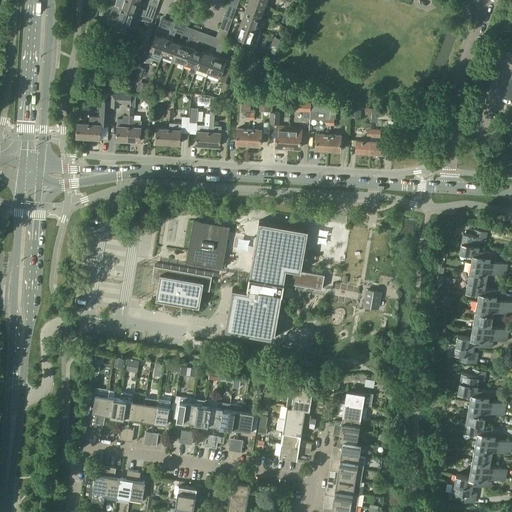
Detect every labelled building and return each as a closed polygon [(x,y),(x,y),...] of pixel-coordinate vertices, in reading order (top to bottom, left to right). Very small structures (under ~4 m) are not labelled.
[(122,0),(120,6),(136,12),(140,0),(138,0),(122,0)] [(265,6),(249,0),(245,12),(261,17),(265,6)] [(289,1),(285,13),(290,14),(294,3),(289,1)] [(128,23),(132,24),(134,17),(138,19),(139,18),(151,22),(153,18),(144,15),(145,15),(136,12),(120,6),(116,17),(112,16),(109,23),(113,25),(125,29),(128,23)] [(261,17),(245,12),(241,23),(257,29),(257,28),(261,17)] [(174,34),(178,23),(174,21),(171,30),(168,38),(162,54),(173,58),(174,58),(177,48),(180,42),(173,40),(175,35),(174,34)] [(257,29),(241,23),(236,35),(244,38),(252,41),(256,43),(261,29),(257,28),(257,29)] [(197,30),(193,28),(189,40),(188,40),(186,45),(180,42),(177,48),(174,58),(173,58),(172,62),(173,63),(175,59),(185,63),(191,48),(197,30)] [(197,43),(202,31),(197,30),(191,48),(185,63),(192,65),(190,71),(195,72),(196,71),(198,67),(197,67),(203,51),(196,48),(198,43),(197,43)] [(154,40),(151,39),(148,48),(151,49),(148,55),(160,60),(162,54),(168,38),(156,34),(154,40)] [(254,48),(256,43),(252,41),(244,38),(242,44),(254,48)] [(222,48),(218,46),(215,55),(209,71),(219,75),(218,79),(225,82),(232,61),(220,57),(223,48),(222,48)] [(503,50),(492,46),(490,52),(501,56),(503,50)] [(197,67),(198,67),(209,71),(215,55),(203,51),(197,67)] [(501,56),(490,52),(488,58),(499,62),(501,56)] [(486,63),(497,68),(499,62),(488,58),(486,63)] [(484,69),(495,73),(497,68),(486,63),(484,69)] [(482,74),(493,79),(495,73),(484,69),(482,74)] [(493,79),(482,74),(480,80),(491,84),(493,79)] [(477,86),(489,90),(491,84),(480,80),(477,86)] [(139,81),(137,90),(146,92),(148,83),(139,81)] [(231,84),(225,82),(220,97),(225,99),(231,84)] [(120,106),(120,102),(130,103),(131,97),(131,95),(131,93),(111,92),(110,99),(110,106),(120,106)] [(291,103),(291,110),(304,111),(311,112),(311,110),(311,104),(312,102),(292,101),(291,103)] [(210,126),(208,146),(220,147),(220,140),(221,140),(229,141),(229,129),(221,129),(221,125),(214,125),(214,113),(218,113),(218,104),(211,103),(210,112),(210,121),(210,126)] [(310,118),(326,119),(326,118),(330,119),(330,118),(331,104),(312,103),(312,104),(311,110),(311,112),(310,118)] [(361,117),(361,108),(351,108),(350,117),(361,117)] [(197,131),(196,145),(208,146),(210,126),(210,121),(210,112),(206,112),(205,121),(205,125),(203,125),(198,125),(198,131),(197,131)] [(279,125),(280,113),(271,112),(270,124),(279,125)] [(88,124),(88,138),(100,139),(101,116),(89,115),(88,124)] [(130,116),(127,115),(123,115),(123,118),(118,118),(117,140),(128,141),(129,127),(130,116)] [(141,142),(142,127),(141,127),(142,120),(133,119),(133,116),(130,116),(129,127),(128,141),(141,142)] [(76,123),(75,137),(88,138),(88,124),(76,123)] [(181,144),(182,124),(170,123),(170,129),(169,129),(168,143),(181,144)] [(278,126),(277,146),(279,147),(280,148),(283,149),(284,147),(288,147),(290,127),(278,126)] [(301,148),(302,133),(302,128),(290,127),(288,147),(293,147),(294,149),(298,150),(299,148),(301,148)] [(168,143),(169,129),(158,128),(157,143),(168,143)] [(249,144),(250,130),(238,129),(236,144),(249,144)] [(250,130),(249,144),(261,145),(262,130),(250,130)] [(328,150),(329,135),(317,134),(316,149),(328,150)] [(329,135),(328,150),(341,151),(342,136),(329,135)] [(370,153),(371,141),(358,140),(357,152),(370,153)] [(371,141),(370,153),(384,154),(385,142),(371,141)] [(188,250),(186,262),(220,267),(223,268),(229,229),(230,226),(201,221),(196,220),(194,220),(188,250)] [(233,287),(227,320),(232,321),(230,330),(270,337),(271,328),(276,329),(279,313),(284,281),(322,288),(325,274),(301,270),(307,238),(302,237),(304,228),(264,221),(263,230),(258,229),(250,274),(249,278),(249,281),(247,290),(233,287)] [(474,229),(473,235),(463,233),(462,242),(479,246),(480,241),(485,242),(487,232),(474,229)] [(483,250),(483,251),(478,250),(479,246),(462,242),(460,252),(473,254),(490,257),(495,258),(496,252),(483,250)] [(490,261),(490,257),(473,254),(471,263),(506,269),(508,264),(495,261),(494,262),(490,261)] [(469,272),(487,275),(488,271),(493,272),(492,273),(505,275),(506,269),(471,263),(469,272)] [(159,281),(157,291),(156,296),(156,299),(164,300),(162,309),(181,312),(182,311),(183,303),(199,306),(203,289),(210,290),(212,275),(155,265),(152,280),(155,280),(159,281)] [(487,275),(469,272),(468,281),(485,284),(487,275)] [(497,295),(497,296),(501,297),(502,291),(490,288),(489,289),(485,288),(485,284),(468,281),(466,290),(479,293),(479,292),(497,295)] [(368,289),(365,305),(377,307),(380,291),(368,289)] [(479,292),(479,293),(477,301),(511,307),(511,301),(501,300),(501,301),(496,300),(497,296),(497,295),(479,292)] [(511,311),(511,307),(477,301),(476,310),(493,313),(494,309),(499,310),(499,311),(511,314),(511,311)] [(493,313),(476,310),(474,319),(492,322),(493,313)] [(492,322),(474,319),(472,328),(508,335),(509,329),(496,327),(496,328),(491,327),(492,322)] [(508,335),(472,328),(471,337),(470,337),(488,341),(488,340),(489,336),(494,337),(494,338),(506,341),(508,335)] [(470,337),(471,337),(458,334),(456,344),(474,347),(474,343),(479,344),(479,345),(492,347),(493,341),(488,340),(488,341),(470,337)] [(454,353),(458,354),(457,359),(476,363),(478,353),(473,352),(474,347),(456,344),(454,353)] [(96,353),(95,361),(101,362),(103,362),(104,354),(96,353)] [(460,382),(478,385),(478,380),(484,381),(486,371),(473,369),(472,374),(462,372),(460,382)] [(314,384),(296,381),(294,394),(312,397),(314,384)] [(482,389),(482,390),(477,389),(478,385),(460,382),(458,391),(471,393),(489,396),(494,397),(495,391),(482,389)] [(96,389),(95,393),(92,411),(99,412),(96,435),(102,436),(104,423),(105,413),(108,395),(109,391),(96,389)] [(121,397),(115,396),(115,393),(114,390),(109,389),(109,391),(108,395),(105,413),(118,415),(121,397)] [(347,390),(345,403),(363,405),(364,395),(370,396),(370,394),(347,390)] [(118,415),(130,417),(133,399),(134,393),(122,391),(121,397),(118,415)] [(488,401),(489,396),(471,393),(470,402),(505,409),(506,403),(493,400),(493,401),(488,401)] [(305,409),(310,409),(312,397),(294,394),(292,406),(292,407),(305,408),(305,409)] [(181,395),(180,400),(177,418),(190,420),(193,397),(181,395)] [(142,419),(154,421),(158,399),(146,396),(145,401),(142,419)] [(190,420),(202,422),(206,399),(193,397),(190,420)] [(171,400),(158,398),(158,399),(154,421),(167,424),(170,406),(171,400)] [(206,398),(206,399),(202,422),(214,424),(218,400),(206,398)] [(130,417),(142,419),(145,401),(133,399),(130,417)] [(230,402),(218,400),(214,424),(226,426),(229,408),(230,402)] [(226,426),(239,428),(242,410),(243,404),(230,402),(229,408),(226,426)] [(338,407),(337,414),(343,415),(361,418),(366,418),(368,406),(363,405),(345,403),(339,402),(338,407)] [(468,411),(486,414),(486,410),(491,411),(491,412),(504,414),(505,409),(470,402),(468,411)] [(288,406),(285,418),(303,421),(309,422),(310,416),(311,413),(305,412),(305,409),(305,408),(292,407),(292,406),(288,406)] [(256,412),(242,410),(239,428),(253,431),(253,430),(257,431),(260,414),(256,413),(256,412)] [(466,420),(484,423),(486,414),(468,411),(466,420)] [(335,419),(335,420),(330,419),(329,425),(359,430),(361,418),(343,415),(342,420),(335,419)] [(303,421),(285,418),(283,430),(301,433),(303,421)] [(484,423),(466,420),(464,430),(477,432),(478,431),(495,435),(500,436),(501,430),(488,427),(488,429),(483,428),(484,423)] [(110,425),(104,423),(102,436),(108,437),(110,425)] [(333,433),(340,434),(339,439),(357,442),(359,430),(329,425),(328,431),(334,432),(333,433)] [(126,440),(128,428),(122,427),(120,439),(126,440)] [(186,442),(188,431),(182,430),(180,441),(186,442)] [(312,442),(306,441),(300,440),(301,433),(283,430),(281,443),(299,445),(299,446),(305,447),(305,446),(311,447),(312,442)] [(151,444),(153,432),(146,431),(144,443),(151,444)] [(476,441),(511,447),(511,443),(511,441),(499,439),(499,440),(494,439),(495,435),(478,431),(477,432),(476,441)] [(338,446),(333,445),(332,451),(359,455),(361,443),(357,442),(339,439),(338,446)] [(474,450),(492,453),(493,449),(497,449),(497,450),(510,453),(511,447),(476,441),(474,450)] [(279,455),(297,458),(299,446),(299,445),(281,443),(279,455)] [(492,453),(474,450),(473,459),(490,462),(492,453)] [(331,457),(334,457),(333,463),(363,469),(365,456),(359,455),(332,451),(331,457)] [(490,462),(473,459),(471,468),(506,474),(507,468),(494,466),(494,467),(489,466),(490,462)] [(329,470),(328,475),(361,481),(363,469),(333,463),(331,470),(329,470)] [(96,473),(95,479),(92,494),(93,494),(105,496),(110,466),(104,465),(104,468),(98,467),(98,466),(97,466),(96,473)] [(111,500),(112,494),(118,495),(121,477),(114,476),(116,467),(110,466),(105,496),(105,499),(111,500)] [(506,474),(471,468),(469,476),(469,477),(487,480),(488,476),(492,477),(492,478),(505,480),(506,474)] [(130,497),(135,470),(129,469),(127,478),(121,477),(118,495),(130,497)] [(135,470),(130,497),(142,499),(145,481),(139,480),(141,471),(135,470)] [(92,498),(93,494),(92,494),(95,479),(96,473),(87,471),(86,477),(83,496),(92,498)] [(469,477),(469,476),(456,474),(455,483),(472,487),(473,482),(478,483),(478,484),(491,487),(492,481),(487,480),(469,477)] [(328,475),(327,481),(329,482),(328,488),(359,493),(361,481),(328,475)] [(251,484),(233,481),(230,493),(249,496),(251,484)] [(196,486),(180,484),(178,496),(207,501),(208,497),(208,495),(201,494),(203,484),(197,483),(196,486)] [(456,494),(455,499),(475,503),(477,492),(472,491),(472,487),(455,483),(453,493),(456,494)] [(327,494),(325,494),(324,500),(351,504),(357,505),(359,493),(328,488),(327,494)] [(228,505),(247,508),(249,496),(230,493),(228,505)] [(189,510),(194,511),(195,505),(206,507),(206,506),(207,501),(178,496),(176,508),(189,510)] [(324,500),(323,506),(325,506),(324,511),(349,511),(351,504),(324,500)]
